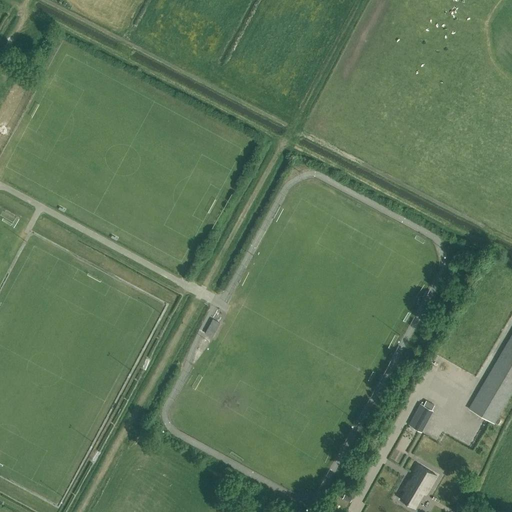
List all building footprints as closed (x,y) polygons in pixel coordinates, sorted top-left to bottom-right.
[(212,338),(220,324),(213,320),(205,334),(212,338)] [(511,335),(469,409),(494,424),(511,393),(511,335)] [(444,375),(451,360),(445,357),(438,372),(444,375)] [(449,390),(464,397),(468,386),(461,383),(464,376),(466,371),(458,368),(449,390)] [(421,432),(432,410),(421,404),(409,425),(421,432)] [(426,495),(437,476),(418,465),(413,474),(415,475),(412,480),(410,479),(403,490),(405,491),(401,500),(415,508),(424,493),(426,495)] [(353,498),(345,494),(343,499),(350,503),(353,498)]
